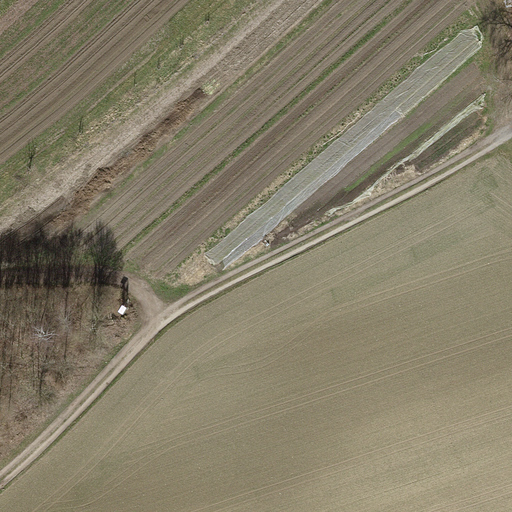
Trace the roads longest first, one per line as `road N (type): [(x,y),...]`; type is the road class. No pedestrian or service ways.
road 1 (track): [(511,129),(165,316),(37,461),(0,488)]
road 2 (track): [(165,316),(129,287),(0,294)]
